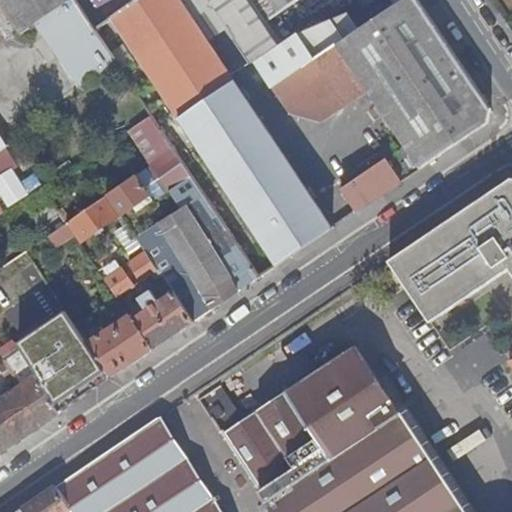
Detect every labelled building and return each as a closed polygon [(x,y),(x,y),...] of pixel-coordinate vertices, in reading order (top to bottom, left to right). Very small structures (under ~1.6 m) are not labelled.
[(1,0),(24,33),(42,22),(84,87),(118,64),(95,29),(75,0),(1,0)] [(139,0),(115,17),(279,264),(333,228),(232,76),(181,0),(139,0)] [(252,0),(181,0),(232,76),(257,60),(281,43),(267,22),(252,0)] [(252,0),(267,22),(298,0),(252,0)] [(343,189),(358,211),(489,123),(492,108),(419,0),(402,0),(360,28),(351,12),(310,27),(327,53),(317,60),(314,57),(323,52),(317,43),(310,49),(298,32),(281,43),(257,60),(287,106),(306,93),(313,104),(358,74),(366,86),(406,147),(343,189)] [(118,64),(153,115),(175,149),(204,194),(260,276),(274,268),(161,96),(159,97),(109,20),(95,29),(118,64)] [(360,89),(366,86),(358,74),(313,104),(324,121),(364,94),(360,89)] [(306,93),(287,106),(324,121),(313,104),(306,93)] [(153,115),(132,129),(154,163),(156,162),(175,149),(153,115)] [(204,194),(175,149),(156,162),(186,206),(197,198),(204,194)] [(0,178),(0,215),(5,212),(0,203),(0,186),(12,205),(39,188),(33,178),(25,182),(16,168),(0,178)] [(109,194),(121,213),(122,215),(151,196),(142,183),(150,177),(145,170),(112,193),(109,194)] [(511,179),(391,261),(433,323),(511,270),(511,179)] [(109,194),(69,222),(68,222),(81,241),(121,213),(109,194)] [(260,276),(204,194),(197,198),(232,251),(220,260),(241,290),(260,276)] [(160,268),(195,321),(241,290),(220,260),(232,251),(197,198),(186,206),(173,215),(138,238),(141,244),(147,252),(158,269),(160,268)] [(41,222),(50,235),(67,223),(58,210),(41,222)] [(67,223),(50,235),(65,258),(76,250),(77,251),(85,246),(81,241),(68,222),(67,223)] [(138,238),(130,227),(119,234),(130,251),(141,244),(138,238)] [(3,254),(8,264),(27,251),(29,250),(23,241),(3,254)] [(134,319),(155,349),(195,321),(160,268),(158,269),(147,252),(132,262),(144,280),(152,274),(168,295),(161,301),(153,289),(139,298),(147,310),(134,319)] [(118,260),(106,267),(111,276),(123,267),(118,260)] [(106,279),(119,296),(136,286),(123,267),(111,276),(106,279)] [(88,342),(112,377),(155,349),(134,319),(119,296),(113,300),(125,318),(108,329),(105,325),(95,332),(97,337),(88,342)] [(468,511),(402,411),(400,412),(358,347),(290,393),(289,391),(223,435),(267,503),(268,502),(273,511),(468,511)] [(7,359),(0,363),(0,366),(5,373),(12,368),(7,359)] [(0,452),(62,411),(60,410),(39,375),(15,392),(12,387),(5,392),(8,397),(0,402),(0,452)] [(217,379),(196,393),(219,429),(241,414),(217,379)] [(221,511),(160,417),(58,487),(72,509),(74,511),(221,511)] [(25,509),(26,511),(67,511),(72,509),(58,487),(25,509)]
